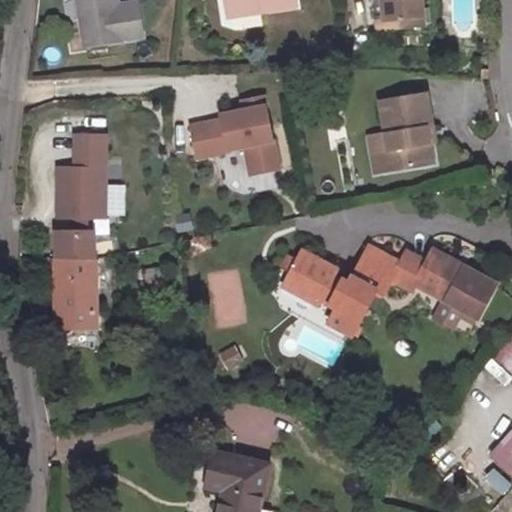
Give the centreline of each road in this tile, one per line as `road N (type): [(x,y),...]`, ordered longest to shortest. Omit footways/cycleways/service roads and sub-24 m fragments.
road 1 (unclassified): [(23,511),(18,408),(0,320)]
road 2 (unclassified): [(0,124),(21,0)]
